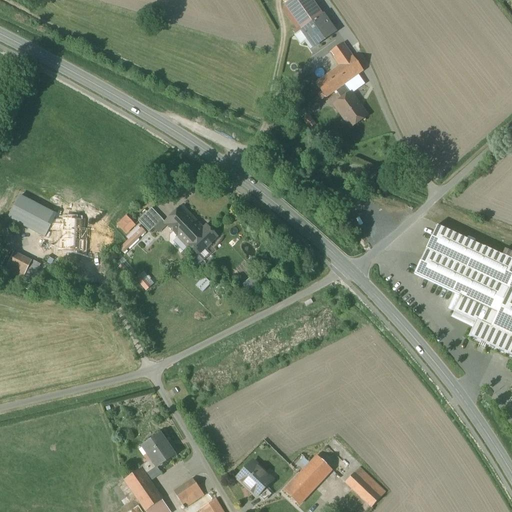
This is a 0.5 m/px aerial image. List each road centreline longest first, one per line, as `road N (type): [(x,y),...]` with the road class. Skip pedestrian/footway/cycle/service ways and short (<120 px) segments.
road 1 (tertiary): [(348,269),(205,152),(0,35)]
road 2 (unclassified): [(348,269),(150,372),(0,409)]
road 3 (tertiary): [(511,474),(451,383),(348,269)]
road 4 (unclassified): [(511,131),(348,269)]
road 5 (unknown): [(280,0),(278,82),(248,183)]
